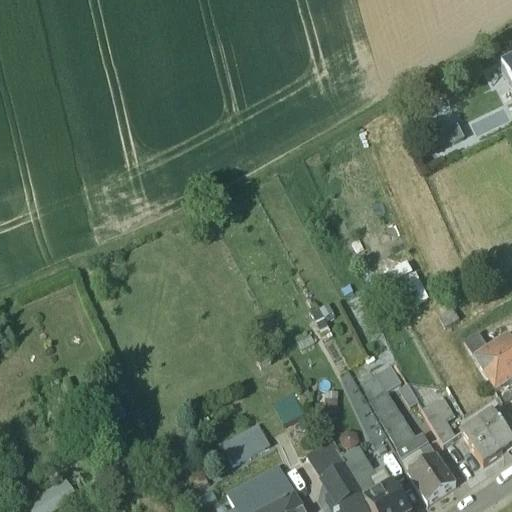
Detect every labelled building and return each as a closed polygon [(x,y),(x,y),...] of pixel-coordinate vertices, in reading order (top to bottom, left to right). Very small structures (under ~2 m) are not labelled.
[(511,61),(500,67),(511,90),(511,61)] [(463,145),(457,132),(447,136),(453,149),(463,145)] [(443,137),(436,136),(431,138),(434,154),(453,149),(447,136),(443,137)] [(412,270),(393,278),(409,315),(428,306),(412,270)] [(452,318),(438,327),(444,337),(459,329),(452,318)] [(318,319),(310,324),(320,340),(327,336),(318,319)] [(475,362),(490,352),(479,337),(464,347),(475,362)] [(511,342),(475,367),(494,399),(502,395),(511,388),(511,342)] [(390,373),(374,382),(384,399),(385,398),(386,399),(401,390),(390,373)] [(386,399),(385,398),(384,399),(374,382),(371,378),(356,387),(389,445),(388,446),(400,469),(428,451),(421,442),(415,446),(386,399)] [(417,410),(407,392),(399,397),(409,414),(417,410)] [(112,395),(90,403),(95,416),(117,408),(112,395)] [(452,421),(442,404),(433,409),(444,427),(452,421)] [(433,409),(420,417),(443,454),(455,446),(444,427),(433,409)] [(511,454),(511,449),(492,420),(478,430),(478,429),(460,441),(483,474),(511,454)] [(130,430),(118,435),(122,444),(134,439),(130,430)] [(258,434),(222,453),(232,472),(269,453),(258,434)] [(400,469),(388,446),(375,453),(387,473),(398,492),(408,485),(407,483),(400,469)] [(339,462),(331,448),(310,461),(338,511),(365,511),(343,472),(344,471),(345,471),(339,462)] [(427,452),(400,469),(407,483),(435,464),(427,452)] [(349,455),(339,462),(345,471),(355,465),(349,455)] [(435,464),(407,483),(408,485),(426,511),(455,494),(435,464)] [(362,478),(355,465),(345,471),(344,471),(352,484),(362,478)] [(170,470),(163,474),(166,483),(174,479),(170,470)] [(277,473),(227,499),(234,511),(269,511),(292,498),(277,473)] [(398,492),(387,473),(383,477),(393,494),(398,492)] [(199,474),(185,481),(189,491),(204,484),(199,474)] [(383,477),(367,487),(375,499),(372,501),(374,506),(393,494),(383,477)] [(367,487),(362,478),(352,484),(366,510),(367,511),(403,511),(393,494),(374,506),(372,501),(375,499),(367,487)] [(61,495),(34,511),(62,511),(69,508),(61,495)] [(269,511),(300,511),(292,498),(269,511)]
